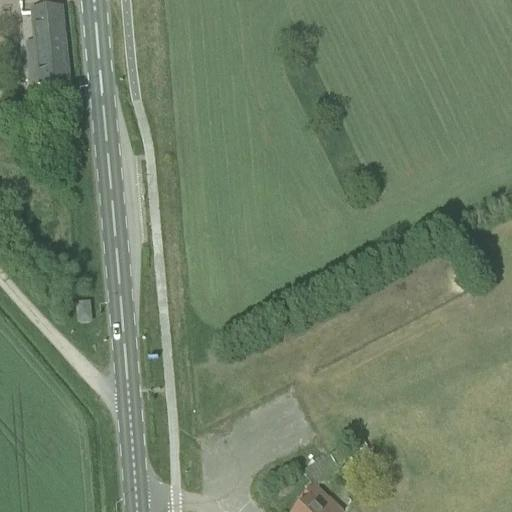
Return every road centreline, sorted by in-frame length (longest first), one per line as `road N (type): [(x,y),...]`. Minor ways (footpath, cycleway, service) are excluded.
road 1 (primary): [(134,494),(92,0)]
road 2 (track): [(126,392),(97,385),(0,278)]
